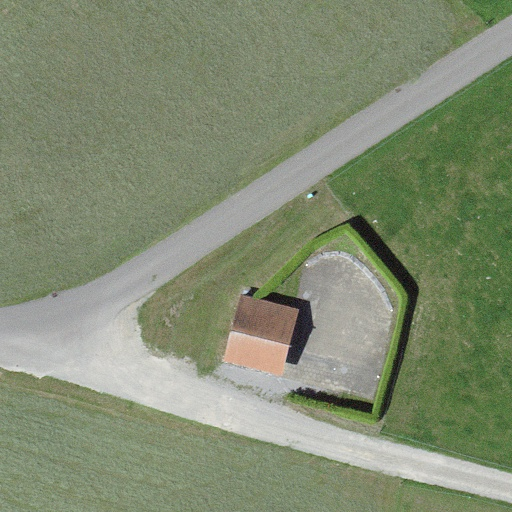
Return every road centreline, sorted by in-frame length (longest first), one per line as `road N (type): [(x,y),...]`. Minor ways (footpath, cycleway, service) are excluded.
road 1 (unclassified): [(17,338),(99,304),(511,40)]
road 2 (track): [(17,338),(256,421),(511,490)]
